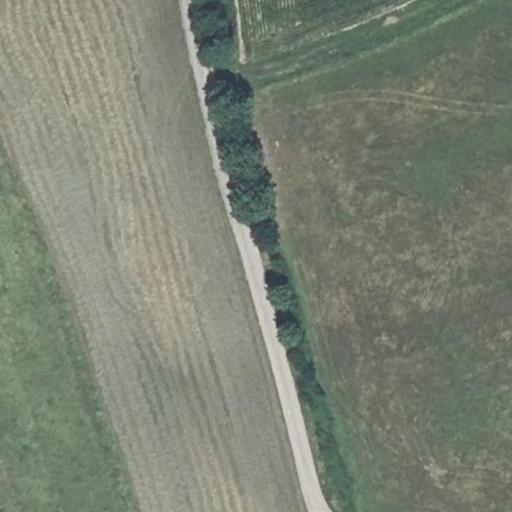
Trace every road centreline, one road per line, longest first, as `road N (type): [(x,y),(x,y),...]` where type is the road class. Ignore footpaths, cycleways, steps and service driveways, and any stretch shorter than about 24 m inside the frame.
road 1 (track): [(195,0),(208,80),(319,511)]
road 2 (track): [(208,80),(435,0)]
